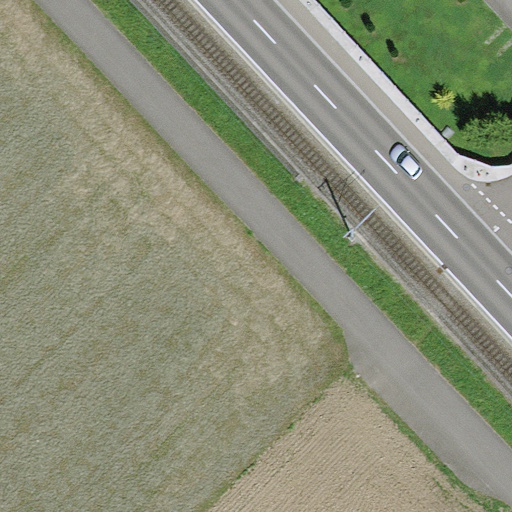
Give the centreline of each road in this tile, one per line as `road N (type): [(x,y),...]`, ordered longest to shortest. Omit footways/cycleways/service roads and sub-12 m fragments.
road 1 (unclassified): [(511,499),(45,0)]
road 2 (primary): [(235,0),(470,251)]
